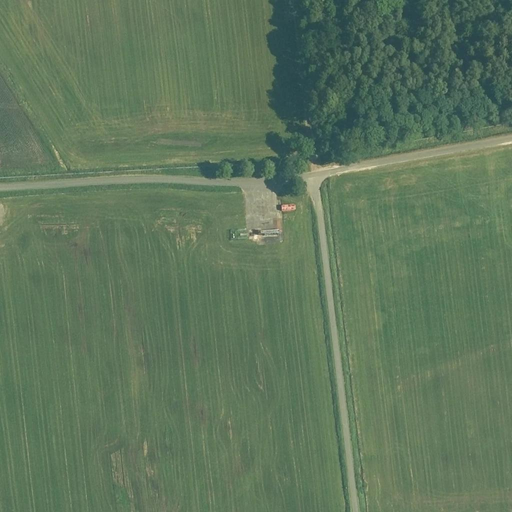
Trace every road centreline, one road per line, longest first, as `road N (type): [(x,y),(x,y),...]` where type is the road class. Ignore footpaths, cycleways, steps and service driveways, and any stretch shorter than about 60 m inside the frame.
road 1 (residential): [(315,175),(354,511)]
road 2 (unclassified): [(315,175),(258,184),(0,189)]
road 3 (unclassified): [(511,140),(315,175)]
